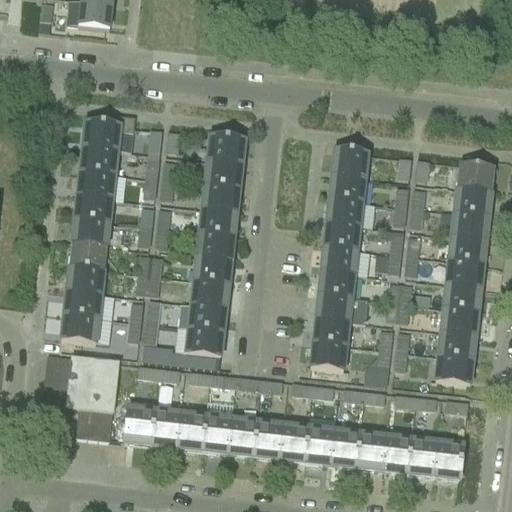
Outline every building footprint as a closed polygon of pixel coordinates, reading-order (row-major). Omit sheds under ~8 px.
[(81,0),(80,8),(109,11),(110,0),(81,0)] [(109,11),(80,8),(77,33),(107,36),(109,11)] [(38,28),(37,39),(48,41),(50,29),(52,12),(40,10),(38,28)] [(84,130),(82,154),(115,157),(129,159),(131,140),(132,135),(133,125),(99,121),(98,132),(84,130)] [(160,138),(149,137),(147,155),(158,156),(160,138)] [(164,157),(164,159),(174,160),(175,158),(175,157),(177,140),(166,139),(164,157)] [(208,144),(206,168),(240,172),(242,148),(208,144)] [(82,154),(79,179),(113,183),(115,157),(82,154)] [(333,158),(331,182),(363,185),(366,161),(333,158)] [(146,165),(143,186),(155,187),(157,167),(146,165)] [(397,184),(407,185),(410,166),(399,165),(397,184)] [(416,167),(414,187),(425,188),(427,169),(416,167)] [(206,168),(203,192),(237,196),(240,172),(206,168)] [(163,169),(160,188),(172,189),(174,170),(163,169)] [(458,172),(456,195),(490,199),(492,175),(458,172)] [(79,179),(76,202),(110,206),(113,183),(79,179)] [(331,182),(328,206),(360,210),(363,185),(331,182)] [(155,187),(143,186),(141,204),(152,206),(155,187)] [(160,188),(158,206),(159,206),(170,208),(172,189),(160,188)] [(203,192),(200,216),(234,220),(237,196),(203,192)] [(395,195),(393,214),(404,215),(406,196),(395,195)] [(456,195),(453,219),(487,223),(490,199),(456,195)] [(413,197),(411,216),(421,217),(423,198),(413,197)] [(76,202),(73,227),(107,231),(110,206),(76,202)] [(328,206),(325,230),(358,233),(360,210),(328,206)] [(140,213),(138,234),(149,235),(152,215),(140,213)] [(393,214),(391,233),(402,234),(404,215),(393,214)] [(157,216),(155,235),(167,237),(169,218),(158,216),(157,216)] [(200,216),(198,240),(232,244),(234,220),(200,216)] [(411,216),(408,235),(419,236),(421,217),(411,216)] [(453,219),(450,243),(484,247),(487,223),(453,219)] [(73,227),(71,251),(105,254),(107,231),(73,227)] [(325,230),(323,254),(355,257),(358,233),(325,230)] [(149,235),(138,234),(136,252),(147,254),(149,235)] [(155,235),(153,254),(154,254),(165,256),(167,237),(155,235)] [(198,240),(195,264),(229,268),(232,244),(198,240)] [(390,242),(387,262),(399,263),(401,243),(390,242)] [(450,243),(447,268),(481,272),(484,247),(450,243)] [(407,244),(405,263),(416,264),(418,245),(407,244)] [(71,251),(68,274),(102,278),(105,254),(71,251)] [(323,254),(320,278),(352,282),(355,257),(323,254)] [(387,262),(385,281),(397,282),(399,263),(387,262)] [(138,263),(136,282),(147,283),(149,264),(146,264),(138,263)] [(405,263),(403,283),(414,284),(416,264),(405,263)] [(149,264),(147,283),(158,285),(160,265),(152,264),(149,264)] [(195,264),(192,288),(226,292),(229,268),(195,264)] [(447,268),(445,292),(478,296),(481,272),(447,268)] [(68,274),(65,298),(99,302),(102,278),(68,274)] [(320,278),(317,302),(350,306),(352,282),(320,278)] [(136,282),(134,301),(142,302),(145,303),(147,283),(136,282)] [(147,283),(145,303),(148,303),(156,304),(158,285),(147,283)] [(192,288),(190,312),(224,316),(226,292),(192,288)] [(388,291),(385,310),(397,311),(399,292),(395,292),(388,291)] [(399,292),(397,311),(408,312),(410,293),(402,292),(399,292)] [(445,292),(442,315),(476,319),(478,296),(445,292)] [(65,298),(63,323),(97,326),(110,328),(112,304),(99,302),(65,298)] [(317,302),(315,326),(347,330),(363,331),(366,307),(350,306),(317,302)] [(130,309),(128,330),(139,331),(141,311),(130,309)] [(385,310),(383,328),(391,329),(394,330),(397,311),(385,310)] [(147,311),(145,331),(156,332),(158,313),(148,311),(147,311)] [(397,311),(394,330),(398,330),(406,331),(408,312),(397,311)] [(190,312),(187,336),(221,340),(224,316),(190,312)] [(442,315),(439,340),(473,344),(476,319),(442,315)] [(63,323),(60,347),(80,349),(94,351),(94,349),(107,350),(110,328),(97,326),(63,323)] [(315,326),(312,349),(345,353),(347,330),(315,326)] [(139,331),(128,330),(125,348),(137,350),(139,331)] [(145,331),(143,350),(154,352),(156,332),(145,331)] [(187,336),(184,360),(218,364),(221,340),(187,336)] [(379,338),(377,357),(388,358),(390,339),(379,338)] [(396,340),(394,358),(405,360),(407,341),(396,340)] [(439,340),(436,363),(470,367),(473,344),(439,340)] [(345,353),(312,349),(309,374),(342,378),(345,353)] [(364,374),(362,391),(384,394),(388,358),(377,357),(376,364),(375,365),(364,374)] [(170,358),(168,372),(197,375),(217,377),(217,376),(218,364),(184,360),(170,358)] [(394,358),(392,378),(403,379),(405,360),(394,358)] [(69,376),(71,364),(46,362),(44,373),(69,376)] [(470,367),(436,363),(434,388),(468,392),(470,367)] [(88,418),(99,420),(111,421),(116,370),(71,364),(69,376),(68,387),(67,398),(66,410),(65,416),(76,417),(88,418)] [(68,387),(69,376),(44,373),(43,384),(68,387)] [(137,373),(136,384),(156,386),(158,375),(137,373)] [(158,375),(156,386),(177,389),(178,378),(158,375)] [(189,379),(187,390),(208,392),(209,381),(189,379)] [(209,381),(208,392),(228,394),(229,383),(209,381)] [(42,396),(67,398),(68,387),(43,384),(42,396)] [(240,385),(239,395),(259,398),(260,387),(253,386),(240,385)] [(260,387),(259,398),(280,400),(281,389),(260,387)] [(291,390),(290,401),(310,403),(312,393),(296,391),(291,390)] [(312,393),(310,403),(331,406),(332,395),(312,393)] [(41,407),(66,410),(67,398),(42,396),(41,407)] [(343,396),(342,407),(362,409),(363,399),(343,396)] [(363,399),(362,409),(382,411),(383,401),(363,399)] [(394,402),(393,413),(413,415),(414,404),(394,402)] [(414,404),(413,415),(433,417),(435,406),(414,404)] [(65,421),(65,416),(66,410),(41,407),(39,418),(65,421)] [(445,408),(443,418),(465,421),(466,410),(445,408)] [(204,424),(200,456),(226,459),(229,426),(231,412),(205,409),(204,424)] [(123,448),(149,451),(153,418),(126,415),(123,448)] [(73,445),(85,446),(88,418),(76,417),(73,445)] [(63,432),(65,421),(39,418),(38,429),(63,432)] [(85,446),(96,448),(99,420),(88,418),(85,446)] [(149,451),(174,453),(178,421),(153,418),(149,451)] [(99,420),(96,448),(108,449),(111,421),(99,420)] [(174,453),(200,456),(204,424),(178,421),(174,453)] [(226,459),(251,462),(255,429),(229,426),(226,459)] [(62,443),(63,432),(38,429),(37,441),(62,443)] [(251,462),(278,465),(282,432),(255,429),(251,462)] [(278,465),(304,468),(308,435),(282,432),(278,465)] [(304,468),(330,471),(333,438),(308,435),(304,468)] [(330,471),(355,474),(359,441),(333,438),(330,471)] [(355,474),(380,476),(384,444),(359,441),(355,474)] [(380,476),(406,479),(410,446),(384,444),(380,476)] [(406,479),(432,482),(436,449),(410,446),(406,479)] [(436,449),(432,482),(457,485),(461,452),(436,449)]
